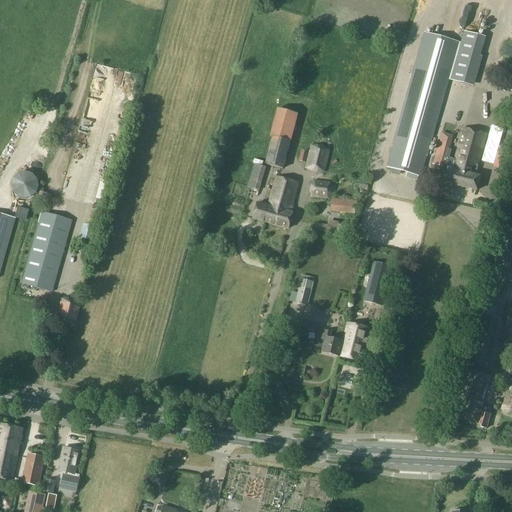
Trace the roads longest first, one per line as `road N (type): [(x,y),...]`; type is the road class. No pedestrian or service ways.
road 1 (primary): [(511,462),(323,450),(0,396)]
road 2 (unknown): [(489,218),(380,184),(437,0)]
